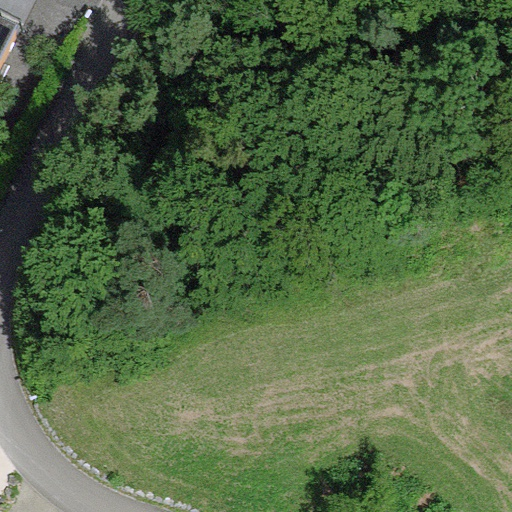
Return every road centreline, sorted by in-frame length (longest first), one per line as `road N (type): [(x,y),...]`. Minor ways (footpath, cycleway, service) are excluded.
road 1 (residential): [(0,268),(41,159),(123,0)]
road 2 (residential): [(109,511),(32,463),(0,409)]
